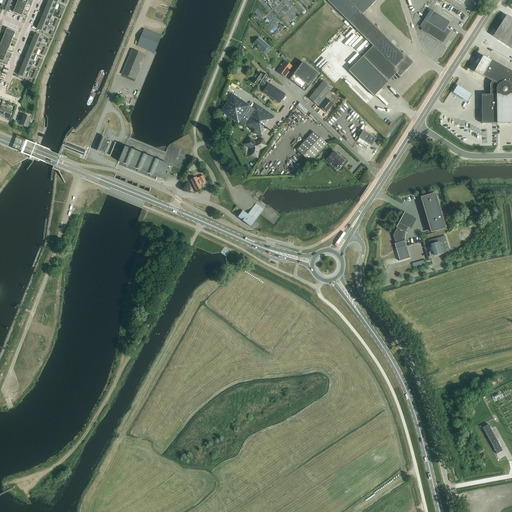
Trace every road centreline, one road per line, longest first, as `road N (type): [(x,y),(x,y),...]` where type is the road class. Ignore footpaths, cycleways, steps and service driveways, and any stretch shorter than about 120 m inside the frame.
road 1 (track): [(25,482),(62,460),(88,429),(201,221)]
road 2 (unclassified): [(453,511),(417,376),(361,293),(363,247),(350,234)]
road 3 (primary): [(439,511),(405,388),(362,317)]
road 4 (primary): [(173,209),(0,139)]
road 5 (unclassified): [(283,84),(383,177)]
